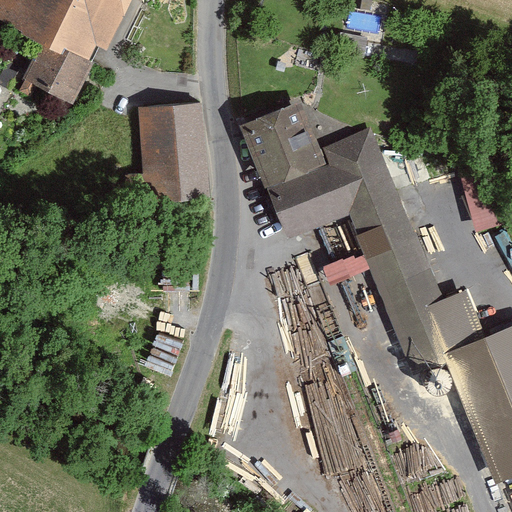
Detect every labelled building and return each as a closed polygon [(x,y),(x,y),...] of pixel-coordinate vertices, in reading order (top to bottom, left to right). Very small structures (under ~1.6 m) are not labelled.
[(115,0),(0,0),(0,16),(48,40),(30,76),(68,95),(115,0)] [(198,105),(142,109),(149,204),(205,200),(198,105)] [(297,109),(248,129),(289,227),(344,204),(412,368),(447,353),(498,476),(511,470),(511,333),(487,344),(466,294),(437,306),(367,137),(317,157),(297,109)] [(475,228),(506,219),(494,183),(464,193),(475,228)] [(162,307),(189,308),(191,262),(164,261),(162,307)] [(279,293),(296,285),(286,266),(270,274),(279,293)] [(153,330),(146,365),(174,371),(182,335),(153,330)]
